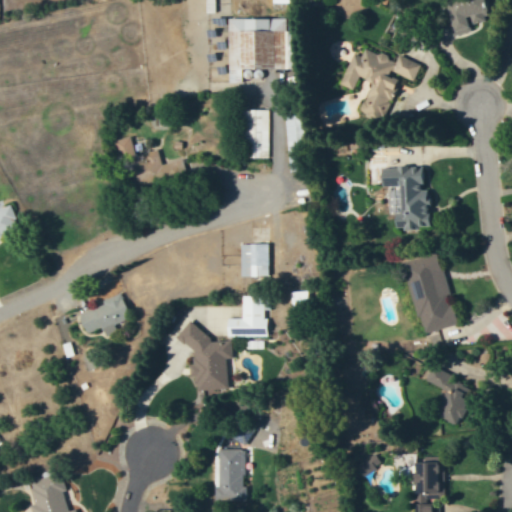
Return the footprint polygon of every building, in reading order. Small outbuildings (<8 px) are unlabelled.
[(470,30),(468,25),(488,19),(481,0),(449,0),(441,2),(452,36),(470,30)] [(227,70),(291,70),(291,31),(285,31),(285,19),(227,19),(227,70)] [(413,80),(420,64),(396,54),(394,60),(364,48),(361,56),(352,52),(339,84),(354,90),(358,80),(369,84),(359,111),(372,117),(377,103),(388,107),(398,81),(387,77),(390,71),(413,80)] [(269,158),(268,110),(240,110),(241,159),(269,158)] [(429,229),(426,191),(422,191),(420,167),(399,168),(400,181),(399,181),(402,220),(393,221),(393,231),(429,229)] [(0,236),(4,233),(16,229),(8,206),(0,208),(0,236)] [(240,277),(268,277),(267,244),(239,244),(240,277)] [(401,266),(421,336),(434,333),(436,339),(446,336),(443,327),(456,324),(453,314),(452,315),(436,257),(401,266)] [(76,313),(85,335),(129,318),(121,296),(76,313)] [(241,296),(241,319),(225,319),(226,337),(265,337),(265,311),(270,311),(269,296),(241,296)] [(230,341),(209,342),(209,337),(189,321),(175,338),(192,351),(192,361),(187,367),(187,375),(195,381),(195,391),(217,390),(226,380),(225,359),(231,359),(230,341)] [(424,378),(446,392),(434,412),(453,424),(473,392),(453,379),(454,378),(433,365),(424,378)] [(244,499),(243,448),(217,449),(217,500),(244,499)] [(355,466),(361,476),(381,463),(374,453),(355,466)] [(438,511),(439,461),(410,461),(410,456),(395,456),(395,467),(412,467),(412,511),(438,511)] [(75,511),(74,508),(67,510),(61,491),(64,490),(59,472),(27,481),(34,504),(31,505),(32,511),(75,511)]
